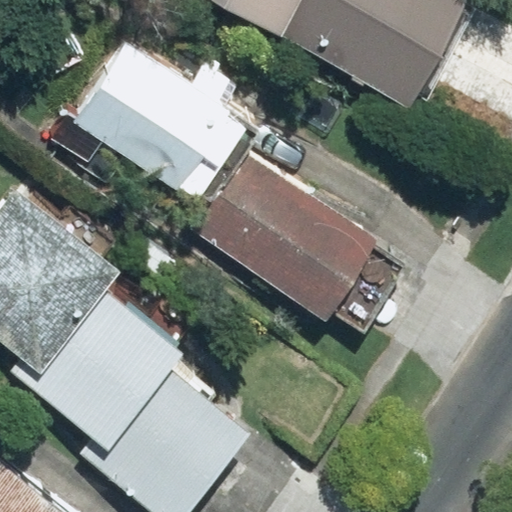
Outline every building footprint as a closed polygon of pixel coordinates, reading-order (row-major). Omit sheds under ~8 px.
[(237,0),(414,87),(457,0),(237,0)] [(122,21),(73,101),(202,181),(233,131),(249,105),(230,93),(244,69),(212,49),(199,69),(122,21)] [(382,222),(233,131),(202,181),(185,209),(334,301),(382,222)] [(94,419),(76,443),(168,511),(171,511),(246,411),(170,355),(187,332),(107,272),(123,250),(16,170),(0,191),(0,283),(54,323),(22,366),(94,419)] [(92,511),(0,445),(0,511),(92,511)]
